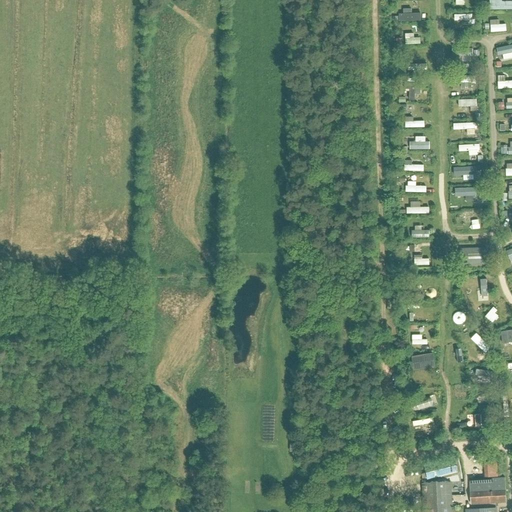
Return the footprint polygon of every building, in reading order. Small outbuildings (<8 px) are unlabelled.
[(502,0),(498,0),(482,1),(482,9),(503,8),(502,0)] [(504,23),(493,24),(492,20),(484,21),(484,31),(505,30),(504,23)] [(418,43),(417,37),(411,37),(411,32),(403,32),(403,43),(418,43)] [(504,59),(504,53),(511,52),(511,46),(496,47),(497,59),(504,59)] [(511,87),(511,79),(499,80),(499,88),(511,87)] [(456,98),(456,106),(468,106),(468,109),(474,109),(474,99),(456,98)] [(511,100),(498,101),(498,108),(511,107),(511,100)] [(422,120),(411,120),(411,116),(402,115),(402,127),(422,128),(422,120)] [(473,129),(473,121),(454,122),(454,130),(473,129)] [(477,154),(476,143),(456,144),(456,151),(466,151),(466,154),(477,154)] [(480,194),(479,185),(457,186),(458,195),(480,194)] [(459,211),(459,219),(478,218),(477,210),(459,211)] [(418,224),(410,224),(411,237),(426,236),(425,227),(419,228),(418,224)] [(461,249),(461,265),(487,264),(487,248),(461,249)] [(428,257),(411,256),(411,264),(427,264),(428,257)] [(462,285),(482,286),(482,278),(462,278),(462,285)] [(414,298),(428,298),(427,290),(414,290),(414,298)] [(409,343),(425,344),(425,338),(420,337),(420,333),(410,332),(409,343)] [(482,351),(482,343),(466,344),(466,352),(482,351)] [(415,357),(415,369),(430,369),(430,360),(422,361),(422,357),(415,357)] [(434,390),(434,379),(422,379),(422,383),(408,383),(408,390),(434,390)] [(426,405),(425,400),(416,401),(416,412),(431,412),(430,405),(426,405)] [(455,460),(424,466),(427,480),(457,471),(455,460)] [(497,461),(488,462),(488,477),(498,476),(497,461)] [(472,503),(506,502),(505,478),(470,480),(472,503)] [(423,511),(453,511),(452,482),(422,483),(423,511)]
